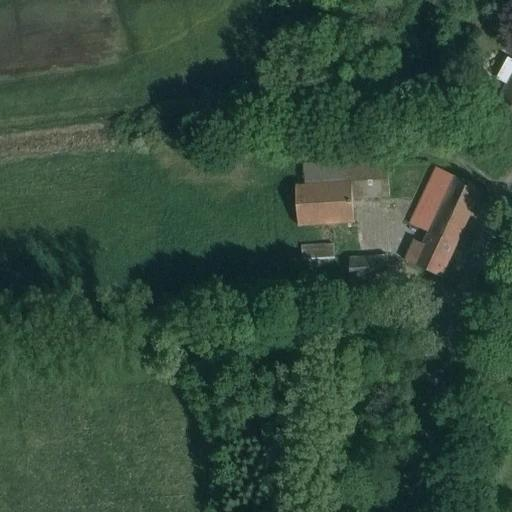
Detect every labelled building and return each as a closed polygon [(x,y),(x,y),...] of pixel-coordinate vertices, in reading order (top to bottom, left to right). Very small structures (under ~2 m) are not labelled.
[(455,66),(438,57),(424,84),(441,93),(455,66)] [(511,77),(499,102),(511,108),(511,77)] [(353,200),(391,198),(389,159),(303,163),(305,184),(296,185),(298,226),(354,223),(353,200)] [(482,190),(464,181),(436,168),(410,224),(429,233),(423,245),(415,241),(405,261),(441,278),(457,245),(456,245),(482,190)] [(301,245),(302,260),(333,258),(332,244),(301,245)] [(387,257),(350,258),(351,279),(388,277),(387,257)]
